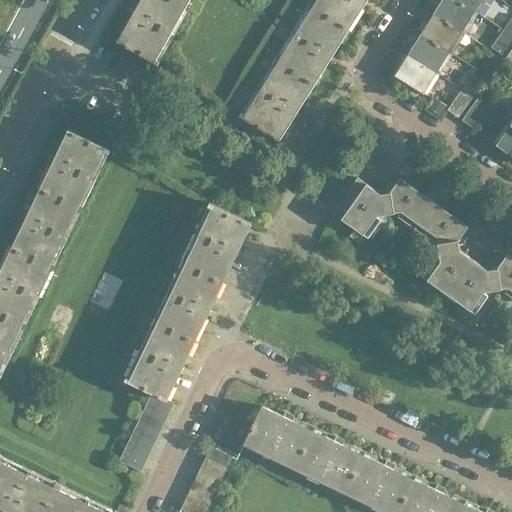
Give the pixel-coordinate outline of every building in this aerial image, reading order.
[(190,6),(178,0),(139,0),(116,40),(157,63),(190,6)] [(311,0),(309,5),(348,29),(364,4),(356,0),(311,0)] [(458,0),(441,0),(433,14),(463,32),(476,11),(458,0)] [(458,0),(476,11),(483,0),(458,0)] [(309,5),(290,33),(330,58),(348,29),(309,5)] [(433,14),(420,34),(449,52),(463,32),(433,14)] [(511,38),(511,25),(509,23),(503,32),(511,38)] [(511,38),(503,32),(497,39),(510,48),(511,45),(511,38)] [(290,33),(274,60),(313,84),(330,58),(290,33)] [(420,34),(408,54),(437,72),(449,52),(420,34)] [(504,56),(510,48),(497,39),(492,47),(504,56)] [(437,72),(408,54),(395,74),(424,92),(437,72)] [(274,60),(256,87),(296,112),(313,84),(274,60)] [(477,88),(467,81),(461,89),(472,97),(477,88)] [(256,87),(238,115),(279,140),(296,112),(256,87)] [(448,109),(458,116),(472,97),(461,89),(450,105),(451,105),(448,109)] [(492,99),(481,91),(475,99),(486,107),(492,99)] [(465,115),(462,120),(473,127),(475,123),(486,107),(475,99),(464,115),(465,115)] [(436,102),(430,111),(440,118),(446,109),(436,102)] [(511,126),(510,125),(496,144),(511,155),(511,126)] [(68,128),(39,187),(82,207),(110,149),(68,128)] [(412,169),(405,163),(399,171),(407,177),(412,169)] [(357,178),(333,211),(355,228),(349,236),(357,241),(363,232),(368,236),(380,219),(375,215),(401,211),(397,216),(414,228),(418,223),(445,186),(437,180),(425,196),(400,177),(390,192),(380,193),(357,178)] [(445,186),(418,223),(414,228),(432,241),(435,236),(439,260),(434,257),(421,275),(427,279),(421,286),(429,292),(434,284),(442,289),(438,294),(444,299),(473,259),(459,250),(457,239),(467,226),(441,207),(452,191),(445,186)] [(39,187),(11,246),(53,266),(82,207),(39,187)] [(209,202),(194,233),(236,253),(251,222),(209,202)] [(479,216),(471,210),(466,218),(473,224),(479,216)] [(236,253),(194,233),(180,262),(222,282),(236,253)] [(11,246),(0,269),(0,312),(25,325),(53,266),(11,246)] [(473,259),(444,299),(450,302),(453,298),(462,303),(457,311),(464,317),(471,308),(476,312),(488,294),(483,291),(496,289),(508,287),(504,292),(511,297),(511,257),(507,254),(497,267),(487,269),(473,259)] [(222,282),(180,262),(166,291),(208,311),(222,282)] [(166,291),(152,320),(193,340),(208,311),(166,291)] [(0,312),(0,376),(25,325),(0,312)] [(152,320),(137,350),(179,370),(193,340),(152,320)] [(123,379),(151,392),(165,399),(179,370),(137,350),(123,379)] [(165,399),(151,392),(146,403),(167,413),(172,402),(165,399)] [(146,403),(140,415),(162,425),(167,413),(146,403)] [(283,415),(262,404),(242,443),(255,449),(256,445),(285,459),(284,462),(295,467),(313,429),(292,419),(294,416),(285,411),(283,415)] [(140,415),(135,426),(157,436),(162,425),(140,415)] [(135,426),(130,437),(151,448),(157,436),(135,426)] [(313,429),(295,467),(306,472),(307,470),(335,483),(334,486),(346,492),(364,454),(346,445),(348,442),(335,436),(333,439),(313,429)] [(130,437),(124,449),(146,459),(151,448),(130,437)] [(210,445),(204,456),(226,466),(231,456),(210,445)] [(146,459),(124,449),(119,460),(141,470),(146,459)] [(1,454),(0,455),(0,506),(10,511),(30,469),(1,454)] [(364,454),(346,492),(357,497),(358,495),(386,508),(385,510),(388,511),(398,511),(414,478),(396,469),(398,466),(389,462),(387,465),(364,454)] [(204,456),(199,467),(221,477),(226,466),(204,456)] [(199,467),(194,478),(215,488),(221,477),(199,467)] [(30,469),(10,511),(12,511),(44,511),(59,482),(30,469)] [(194,478),(189,487),(211,498),(215,488),(194,478)] [(414,478),(398,511),(460,511),(465,503),(446,494),(448,490),(439,486),(438,490),(414,478)] [(59,482),(44,511),(80,511),(88,497),(59,482)] [(189,487),(184,498),(206,508),(211,498),(189,487)] [(88,497),(80,511),(116,511),(117,511),(88,497)] [(179,508),(180,509),(186,511),(203,511),(206,508),(184,498),(179,508)] [(483,511),(465,503),(460,511),(492,511),(490,511),(488,511),(483,511)]
